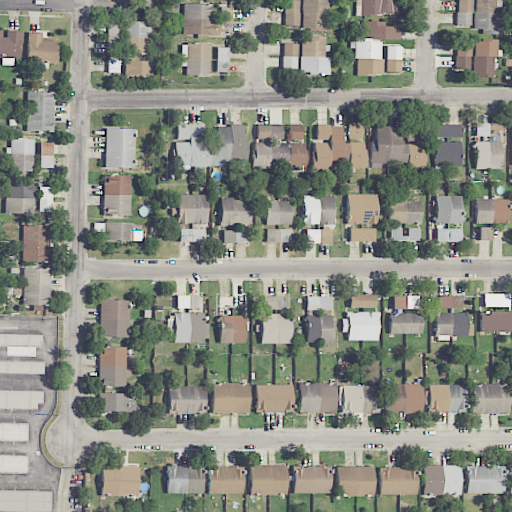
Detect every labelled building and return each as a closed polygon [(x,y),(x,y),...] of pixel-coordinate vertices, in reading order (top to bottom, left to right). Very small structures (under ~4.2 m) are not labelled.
[(299,0),(284,0),(284,26),(299,26),(299,0)] [(302,0),(302,30),(326,30),(326,0),(302,0)] [(471,26),(471,0),(468,0),(456,0),(456,26),(471,26)] [(496,34),(496,0),(473,0),(473,29),(481,30),(481,34),(496,34)] [(182,34),(218,35),(219,23),(213,23),(213,5),(183,4),(182,34)] [(232,7),(220,7),(220,32),(231,33),(232,7)] [(148,38),(147,21),(123,22),(124,54),(147,54),(146,38),(148,38)] [(400,40),(400,27),(383,27),(383,22),(364,22),(364,38),(354,38),(355,76),(381,76),(381,40),(400,40)] [(118,25),(108,25),(107,42),(117,42),(118,25)] [(21,31),(3,31),(3,30),(0,30),(0,58),(2,58),(3,65),(12,65),(12,58),(21,58),(21,31)] [(42,33),(27,33),(27,63),(57,63),(58,39),(42,39),(42,33)] [(329,75),(329,57),(324,57),(325,38),(300,38),(300,74),(329,75)] [(473,40),(472,76),(493,77),(494,41),(473,40)] [(209,75),(209,44),(181,43),(181,58),(186,59),(185,75),(209,75)] [(470,44),(455,43),(455,69),(469,69),(470,44)] [(297,44),(283,44),(282,70),(297,70),(297,44)] [(400,73),(401,47),(386,46),(385,72),(400,73)] [(216,72),(227,72),(227,59),(226,59),(226,49),(216,49),(216,72)] [(150,76),(150,60),(123,61),(124,77),(150,76)] [(53,92),(26,92),(26,131),(53,132),(53,92)] [(501,124),(476,123),(475,136),(500,136),(501,124)] [(244,162),(245,126),(216,125),(216,145),(203,145),(203,125),(177,124),(176,141),(174,141),(174,166),(194,166),(194,173),(205,173),(205,167),(223,167),(223,161),(244,162)] [(282,140),(282,125),(256,124),(256,139),(282,140)] [(348,139),(362,139),(362,124),(348,124),(348,139)] [(302,125),(289,125),(288,140),(302,140),(302,125)] [(342,143),(342,126),(316,125),(316,140),(328,140),(328,144),(313,143),(312,173),(329,173),(329,162),(348,162),(348,168),(365,168),(365,143),(342,143)] [(460,125),(436,125),(436,139),(443,139),(443,141),(460,142),(460,125)] [(402,128),(376,126),(375,146),(372,146),(371,168),(381,169),(381,164),(422,167),(424,136),(409,134),(408,145),(401,144),(402,128)] [(104,168),(133,169),(134,129),(105,128),(104,168)] [(33,171),(33,139),(10,139),(10,148),(9,148),(8,171),(33,171)] [(475,169),(500,170),(501,142),(476,141),(475,169)] [(253,169),(270,169),(270,164),(303,165),(304,144),(253,142),(253,169)] [(436,170),(444,170),(444,166),(461,167),(461,142),(436,142),(436,170)] [(53,169),(52,143),(39,143),(39,169),(53,169)] [(129,216),(130,176),(103,175),(102,215),(129,216)] [(33,185),(6,184),(5,213),(33,214),(33,185)] [(51,187),(39,187),(38,212),(51,212),(51,187)] [(376,194),(346,195),(347,225),(376,224),(376,194)] [(207,223),(206,195),(176,195),(177,224),(207,223)] [(333,196),(303,195),(302,225),(333,225),(333,196)] [(220,226),(250,226),(251,198),(220,197),(220,226)] [(460,197),(435,197),(435,224),(461,224),(460,197)] [(507,199),(475,200),(475,224),(507,224),(507,199)] [(290,201),(265,202),(266,225),(291,224),(290,201)] [(420,224),(420,201),(388,201),(388,223),(420,224)] [(141,223),(103,222),(103,240),(141,241),(141,223)] [(21,261),(47,262),(48,225),(22,224),(21,261)] [(479,241),(492,241),(491,227),(478,228),(479,241)] [(349,241),(374,241),(374,228),(349,228),(349,241)] [(407,228),(407,237),(400,237),(400,229),(390,228),(390,240),(417,240),(417,229),(407,228)] [(206,229),(179,229),(179,242),(205,242),(206,229)] [(291,230),(266,229),(266,242),(291,243),(291,230)] [(305,243),(330,243),(330,229),(305,230),(305,243)] [(460,242),(460,229),(436,229),(436,242),(460,242)] [(223,243),(247,244),(247,231),(223,230),(223,243)] [(48,269),(22,268),(21,306),(31,306),(31,311),(47,311),(48,269)] [(176,309),(201,309),(201,296),(176,295),(176,309)] [(375,295),(349,295),(349,308),(375,308),(375,295)] [(438,308),(462,309),(463,296),(438,295),(438,308)] [(287,296),(262,297),(262,310),(287,310),(287,296)] [(330,310),(330,296),(306,296),(306,310),(330,310)] [(417,296),(392,296),(393,309),(417,309),(417,296)] [(128,338),(129,300),(100,300),(99,337),(128,338)] [(480,332),(511,332),(511,311),(479,312),(480,332)] [(376,341),(376,312),(342,313),(343,333),(347,333),(347,341),(376,341)] [(203,343),(203,334),(208,335),(208,323),(202,323),(203,314),(174,313),(173,342),(203,343)] [(467,313),(434,313),(435,336),(472,336),(472,324),(467,324),(467,313)] [(290,344),(290,314),(260,314),(261,344),(290,344)] [(389,334),(420,334),(421,314),(389,314),(389,334)] [(306,342),(330,343),(331,316),(306,315),(306,342)] [(244,343),(244,316),(219,316),(220,343),(244,343)] [(0,346),(41,347),(41,333),(0,333),(0,346)] [(99,387),(124,387),(125,347),(99,347),(99,387)] [(43,360),(0,359),(0,373),(43,374),(43,360)] [(247,383),(211,384),(212,413),(248,412),(247,383)] [(299,383),(298,413),(335,413),(335,383),(299,383)] [(421,384),(385,384),(385,413),(421,414),(421,384)] [(509,384),(472,384),(471,414),(508,414),(509,384)] [(291,385),(255,385),(255,412),(291,413),(291,385)] [(465,385),(428,385),(429,413),(465,412),(465,385)] [(377,386),(341,387),(342,414),(378,412),(377,386)] [(204,387),(168,387),(168,413),(204,413),(204,387)] [(0,408),(42,409),(42,390),(0,389),(0,408)] [(128,394),(99,393),(98,411),(135,412),(135,399),(128,399),(128,394)] [(27,422),(0,421),(0,440),(27,441),(27,422)] [(0,473),(26,474),(26,454),(0,453),(0,473)] [(423,496),(459,495),(459,465),(422,466),(423,496)] [(138,466),(101,466),(100,496),(137,496),(138,466)] [(166,494),(203,493),(202,466),(166,467),(166,494)] [(241,494),(242,467),(208,466),(208,494),(241,494)] [(286,466),(249,466),(249,495),(285,495),(286,466)] [(292,493),(328,494),(329,467),(293,466),(292,493)] [(466,493),(503,494),(503,467),(466,466),(466,493)] [(372,467),(335,467),(336,497),(373,496),(372,467)] [(379,495),(415,495),(416,468),(379,467),(379,495)] [(50,491),(0,491),(0,511),(50,511),(50,491)]
